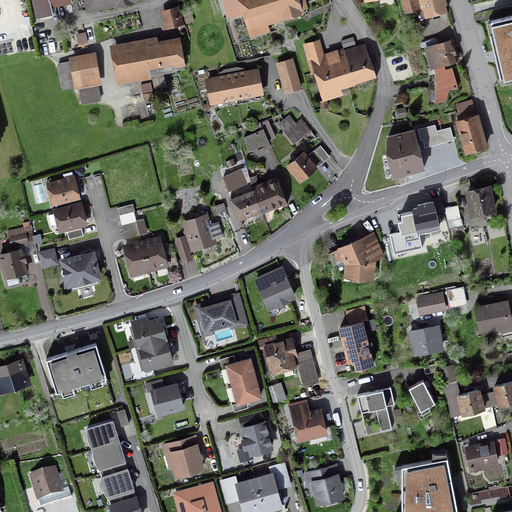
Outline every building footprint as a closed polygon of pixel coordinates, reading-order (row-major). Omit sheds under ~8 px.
[(71,0),(31,0),(35,18),(53,13),(52,7),(72,3),(71,0)] [(135,0),(84,0),(86,10),(135,0)] [(221,0),(227,17),(242,13),(249,38),(271,31),(269,24),(305,12),(303,7),(309,6),(307,0),(221,0)] [(401,0),(405,12),(420,8),(417,0),(401,0)] [(444,0),(420,0),(424,14),(447,8),(444,0)] [(179,5),(161,9),(166,28),(184,23),(179,5)] [(511,22),(499,26),(511,74),(511,22)] [(157,35),(109,43),(117,84),(151,77),(151,73),(174,69),(174,66),(186,64),(180,35),(158,39),(157,35)] [(348,85),(338,49),(337,48),(324,51),(320,37),(302,42),(311,74),(314,73),(322,99),(319,100),(321,109),(329,107),(327,98),(342,94),(340,87),(348,85)] [(353,37),(341,40),(343,47),(355,43),(353,37)] [(435,66),(443,63),(457,57),(452,40),(427,47),(433,66),(435,66)] [(338,49),(348,85),(356,83),(355,82),(376,75),(366,41),(338,49)] [(70,60),(75,85),(78,84),(82,103),(99,100),(95,83),(99,82),(94,55),(73,60),(70,60)] [(293,57),(276,62),(285,92),(302,87),(293,57)] [(443,63),(435,66),(438,73),(435,102),(447,99),(450,90),(458,87),(453,68),(445,70),(443,63)] [(232,75),(237,101),(267,95),(262,69),(232,75)] [(237,101),(232,75),(208,80),(213,106),(237,101)] [(150,82),(139,84),(143,103),(154,100),(150,82)] [(464,122),(461,123),(471,157),(494,150),(484,117),(480,118),(475,101),(459,106),(464,122)] [(139,105),(133,107),(139,123),(145,121),(139,105)] [(289,113),(274,125),(290,145),(305,132),(289,113)] [(259,121),(240,130),(249,152),(269,144),(259,121)] [(415,125),(385,133),(384,149),(392,176),(426,167),(415,125)] [(328,158),(318,146),(308,154),(318,166),(328,158)] [(316,169),(302,153),(286,166),(301,183),(316,169)] [(241,170),(223,176),(231,196),(249,190),(241,170)] [(78,177),(50,184),(56,208),(84,201),(78,177)] [(252,191),(260,211),(285,201),(277,181),(252,191)] [(490,185),(464,191),(470,218),(496,212),(490,185)] [(260,211),(252,191),(232,199),(240,219),(260,211)] [(440,199),(418,203),(419,208),(413,209),(417,233),(440,229),(437,214),(443,213),(440,199)] [(132,202),(118,206),(120,215),(135,211),(132,202)] [(80,203),(53,210),(59,232),(86,225),(80,203)] [(462,225),(457,205),(445,208),(450,228),(462,225)] [(211,215),(184,223),(194,254),(220,245),(211,215)] [(137,226),(139,235),(146,233),(143,219),(122,224),(124,230),(137,226)] [(137,226),(124,230),(125,238),(139,235),(137,226)] [(31,227),(9,232),(13,249),(35,244),(31,227)] [(81,229),(68,231),(69,239),(83,236),(81,229)] [(388,259),(375,236),(336,253),(340,263),(346,260),(349,267),(347,267),(347,280),(379,283),(381,262),(388,259)] [(142,244),(150,273),(172,266),(164,237),(142,244)] [(186,238),(176,241),(183,266),(194,262),(186,238)] [(150,273),(142,244),(126,248),(134,277),(150,273)] [(25,250),(1,256),(8,281),(32,275),(25,250)] [(56,250),(40,255),(45,271),(60,266),(56,250)] [(99,253),(65,262),(72,290),(107,282),(99,253)] [(282,266),(253,279),(268,312),(297,299),(282,266)] [(444,291),(448,310),(469,306),(465,287),(444,291)] [(448,310),(444,291),(417,297),(421,316),(448,310)] [(239,292),(193,306),(202,338),(215,334),(214,331),(230,327),(230,329),(248,324),(239,292)] [(511,302),(479,308),(484,334),(511,329),(511,302)] [(349,326),(338,329),(347,365),(353,364),(355,372),(375,368),(363,322),(368,321),(365,306),(345,311),(349,326)] [(141,345),(164,339),(160,322),(155,323),(153,317),(134,322),(141,345)] [(402,320),(389,322),(391,332),(404,330),(402,320)] [(418,357),(443,352),(438,327),(413,333),(418,357)] [(273,336),(259,340),(261,348),(266,346),(273,370),(295,364),(293,356),(296,355),(291,338),(275,343),(273,336)] [(164,339),(141,345),(148,371),(171,364),(164,339)] [(95,345),(48,360),(59,394),(106,379),(95,345)] [(232,383),(254,377),(248,357),(235,361),(232,354),(218,358),(220,366),(226,364),(232,383)] [(311,356),(297,360),(304,384),(318,380),(311,356)] [(23,359),(0,365),(0,395),(31,386),(23,359)] [(439,365),(424,368),(426,376),(441,373),(439,365)] [(254,377),(232,383),(237,402),(231,404),(233,411),(248,407),(246,400),(259,396),(254,377)] [(423,379),(409,386),(421,408),(435,401),(423,379)] [(178,385),(154,392),(160,413),(184,407),(178,385)] [(511,385),(496,389),(501,407),(511,404),(511,385)] [(390,386),(358,394),(367,433),(392,427),(386,405),(394,403),(390,386)] [(480,387),(456,394),(462,414),(485,407),(480,387)] [(312,404),(293,409),(302,444),(332,436),(325,409),(314,412),(312,404)] [(269,422),(244,430),(246,439),(242,440),(246,452),(251,451),(253,459),(277,451),(269,422)] [(93,449),(117,441),(114,434),(110,423),(87,430),(93,449)] [(183,440),(163,446),(166,459),(173,457),(178,475),(203,468),(197,446),(186,449),(183,440)] [(117,441),(93,449),(102,476),(126,468),(119,448),(117,441)] [(493,444),(470,449),(475,470),(498,465),(493,444)] [(457,511),(447,456),(403,465),(402,511),(457,511)] [(338,464),(306,473),(313,499),(319,498),(322,508),(350,500),(343,475),(341,475),(338,464)] [(126,468),(102,476),(109,496),(118,493),(121,501),(135,496),(126,468)] [(58,469),(31,478),(40,505),(67,496),(58,469)] [(255,479),(264,511),(281,506),(272,475),(255,479)] [(258,511),(264,511),(255,479),(239,484),(246,511),(258,511)] [(221,511),(213,481),(173,492),(178,511),(221,511)] [(118,493),(109,496),(113,511),(140,511),(135,496),(121,501),(118,493)]
